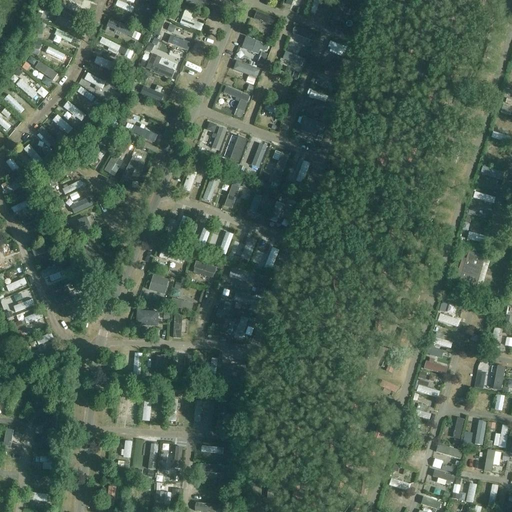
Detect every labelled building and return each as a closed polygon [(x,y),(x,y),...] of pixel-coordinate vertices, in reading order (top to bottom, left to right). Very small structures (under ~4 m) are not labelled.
[(132,11),(135,5),(123,0),(118,0),(116,5),(132,11)] [(309,0),(307,10),(319,14),(322,0),(309,0)] [(336,2),(333,19),(346,22),(350,4),(336,2)] [(61,21),(75,29),(80,18),(66,10),(61,21)] [(256,11),(254,21),(273,24),(275,14),(256,11)] [(196,27),(199,20),(183,14),(181,22),(196,27)] [(169,29),(184,34),(185,29),(179,26),(180,23),(171,21),(169,29)] [(142,30),(108,23),(107,31),(141,38),(142,30)] [(295,25),(293,32),(310,38),(313,31),(295,25)] [(61,43),(63,38),(73,42),(76,34),(58,28),(54,41),(61,43)] [(172,32),(168,42),(188,49),(191,40),(172,32)] [(257,63),(261,64),(268,42),(246,35),(239,57),(247,59),(250,50),(254,52),(253,57),(258,59),(257,63)] [(150,36),(149,45),(159,45),(159,36),(150,36)] [(113,47),(111,52),(119,54),(122,43),(102,37),(101,44),(113,47)] [(330,40),(327,51),(347,57),(350,46),(330,40)] [(50,46),(47,52),(64,60),(67,53),(50,46)] [(143,59),(149,61),(147,69),(173,77),(176,68),(160,63),(163,54),(146,49),(143,59)] [(287,50),(283,58),(302,66),(305,58),(287,50)] [(95,62),(115,70),(117,63),(98,55),(95,62)] [(24,60),(17,73),(24,77),(31,64),(24,60)] [(55,78),(59,72),(40,60),(36,67),(55,78)] [(259,75),(261,67),(236,61),(234,70),(259,75)] [(333,76),(336,72),(327,66),(324,70),(333,76)] [(34,73),(44,80),(46,76),(37,70),(34,73)] [(89,72),(85,79),(104,88),(107,81),(89,72)] [(17,83),(20,77),(15,74),(11,80),(17,83)] [(28,74),(25,79),(37,88),(41,83),(28,74)] [(247,81),(255,84),(258,78),(249,74),(247,81)] [(47,76),(43,82),(50,86),(54,81),(47,76)] [(34,98),(39,92),(22,78),(17,84),(34,98)] [(94,100),(97,94),(78,84),(75,90),(94,100)] [(246,93),(252,95),(255,86),(249,84),(246,93)] [(241,99),(235,115),(243,118),(252,95),(228,86),(226,93),(241,99)] [(309,97),(314,98),(311,108),(322,111),(327,94),(311,90),(309,97)] [(10,94),(4,99),(21,115),(26,109),(10,94)] [(222,97),(219,104),(225,106),(227,100),(222,97)] [(83,121),(88,115),(69,100),(64,106),(83,121)] [(151,109),(149,114),(161,119),(163,114),(151,109)] [(0,123),(11,132),(15,127),(0,113),(0,123)] [(69,134),(74,128),(58,114),(53,119),(69,134)] [(133,120),(140,123),(143,117),(136,114),(133,120)] [(323,132),(325,121),(302,117),(300,130),(317,133),(317,131),(323,132)] [(128,121),(125,128),(155,140),(158,134),(128,121)] [(37,131),(52,146),(58,139),(43,125),(37,131)] [(224,151),(227,141),(225,140),(228,128),(220,126),(213,148),(224,151)] [(491,137),(503,142),(506,135),(494,130),(491,137)] [(241,161),(250,138),(240,134),(231,157),(241,161)] [(262,166),(267,143),(258,142),(253,164),(262,166)] [(31,170),(44,162),(33,143),(20,152),(31,170)] [(272,176),(280,179),(290,154),(282,151),(272,176)] [(121,178),(130,183),(142,159),(133,155),(121,178)] [(111,173),(118,160),(113,157),(106,170),(111,173)] [(303,159),(296,180),(304,182),(310,161),(303,159)] [(188,166),(179,188),(190,193),(198,170),(188,166)] [(205,200),(216,202),(221,176),(211,174),(205,200)] [(7,194),(22,188),(17,177),(2,183),(7,194)] [(233,207),(243,181),(235,178),(225,204),(233,207)] [(83,179),(64,185),(66,192),(85,186),(83,179)] [(269,187),(281,189),(282,183),(270,181),(269,187)] [(494,203),(496,196),(476,190),(474,196),(494,203)] [(254,213),(261,195),(255,192),(248,211),(254,213)] [(71,203),(75,212),(94,204),(90,195),(71,203)] [(13,206),(15,211),(31,204),(28,199),(13,206)] [(275,201),(270,225),(284,227),(289,203),(275,201)] [(17,212),(19,217),(31,211),(28,206),(17,212)] [(73,217),(73,227),(95,228),(95,217),(73,217)] [(227,230),(220,247),(227,250),(234,233),(227,230)] [(468,231),(467,239),(485,242),(486,234),(468,231)] [(252,254),(257,238),(249,236),(244,251),(252,254)] [(265,267),(272,269),(278,248),(272,246),(265,267)] [(162,250),(160,256),(176,259),(177,253),(162,250)] [(0,259),(0,267),(0,268),(18,261),(15,254),(0,259)] [(459,284),(475,289),(484,259),(468,255),(459,284)] [(45,279),(63,278),(62,264),(44,265),(45,279)] [(231,267),(229,275),(254,281),(256,273),(231,267)] [(212,272),(210,284),(216,285),(218,273),(212,272)] [(149,288),(165,293),(170,278),(154,273),(149,288)] [(26,277),(7,282),(9,289),(28,284),(26,277)] [(179,295),(182,283),(177,281),(174,293),(179,295)] [(54,291),(60,305),(81,297),(75,283),(54,291)] [(222,296),(232,299),(234,288),(224,286),(222,296)] [(251,302),(253,295),(236,291),(234,298),(251,302)] [(173,296),(171,304),(191,308),(193,300),(173,296)] [(34,297),(11,305),(13,312),(36,304),(34,297)] [(225,300),(224,305),(215,304),(214,316),(223,317),(224,307),(231,308),(232,301),(225,300)] [(66,303),(68,313),(75,311),(73,301),(66,303)] [(25,317),(28,323),(44,315),(42,309),(25,317)] [(159,309),(138,309),(138,328),(165,328),(165,318),(159,318),(159,309)] [(230,336),(245,338),(248,315),(233,313),(230,336)] [(175,336),(184,337),(186,314),(176,314),(175,336)] [(17,329),(25,325),(23,318),(14,321),(17,329)] [(500,335),(500,326),(493,326),(493,340),(497,341),(497,349),(508,349),(509,336),(500,335)] [(436,332),(433,342),(451,348),(453,342),(442,338),(443,334),(436,332)] [(37,336),(39,343),(52,340),(51,334),(37,336)] [(37,339),(29,342),(31,349),(39,346),(37,339)] [(431,347),(430,354),(441,356),(442,349),(431,347)] [(135,351),(134,371),(142,371),(144,352),(135,351)] [(167,362),(168,355),(157,354),(157,362),(167,362)] [(447,374),(449,366),(426,361),(424,369),(447,374)] [(247,363),(229,363),(229,377),(247,377),(247,363)] [(495,380),(502,381),(504,365),(497,364),(495,380)] [(475,378),(486,380),(488,371),(477,368),(475,378)] [(425,386),(428,374),(422,372),(417,391),(437,397),(439,390),(425,386)] [(396,392),(398,384),(382,380),(380,387),(396,392)] [(129,408),(136,409),(137,395),(129,394),(129,408)] [(495,409),(504,410),(504,397),(496,396),(495,409)] [(141,420),(151,421),(153,398),(142,398),(141,420)] [(195,421),(202,421),(203,399),(195,398),(195,421)] [(430,419),(431,413),(425,411),(427,405),(419,403),(415,415),(430,419)] [(460,430),(464,418),(457,416),(454,428),(460,430)] [(484,443),(486,419),(478,419),(477,443),(484,443)] [(379,423),(373,439),(380,441),(386,425),(379,423)] [(508,447),(510,424),(502,424),(502,432),(496,432),(495,446),(508,447)] [(8,428),(5,444),(13,445),(16,429),(8,428)] [(443,432),(441,438),(449,441),(451,435),(443,432)] [(465,432),(465,441),(473,442),(474,432),(465,432)] [(44,435),(43,444),(52,445),(53,436),(44,435)] [(125,439),(124,457),(132,457),(133,439),(125,439)] [(149,475),(157,475),(158,442),(151,442),(149,475)] [(175,444),(174,466),(183,466),(184,445),(175,444)] [(201,452),(227,453),(228,446),(202,444),(201,452)] [(438,444),(437,452),(461,456),(463,448),(438,444)] [(494,464),(501,464),(502,450),(487,449),(486,470),(494,471),(494,464)] [(48,468),(50,452),(43,451),(41,461),(44,462),(44,468),(48,468)] [(436,459),(433,466),(441,469),(444,463),(436,459)] [(222,463),(204,462),(204,470),(221,471),(222,463)] [(457,473),(458,467),(444,463),(443,469),(457,473)] [(405,476),(407,470),(400,468),(398,474),(405,476)] [(49,482),(49,471),(34,470),(33,481),(49,482)] [(216,471),(216,476),(211,476),(211,483),(223,483),(223,471),(216,471)] [(388,485),(409,490),(411,482),(390,476),(388,485)] [(470,481),(467,501),(474,502),(478,483),(470,481)] [(460,493),(461,483),(455,482),(453,491),(460,493)] [(488,505),(495,506),(500,484),(493,483),(488,505)] [(108,506),(116,506),(117,485),(109,484),(108,506)] [(217,511),(217,502),(196,501),(195,510),(217,511)]
